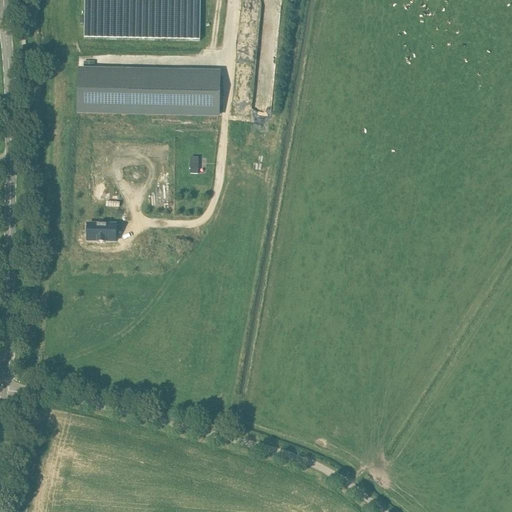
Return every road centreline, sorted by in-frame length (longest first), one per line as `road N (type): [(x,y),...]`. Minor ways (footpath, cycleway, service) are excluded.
road 1 (unclassified): [(381,511),(297,458),(64,398),(2,392)]
road 2 (tertiary): [(2,392),(12,165),(6,30)]
